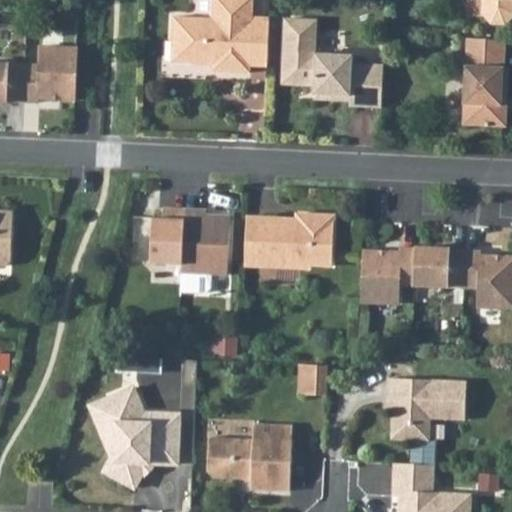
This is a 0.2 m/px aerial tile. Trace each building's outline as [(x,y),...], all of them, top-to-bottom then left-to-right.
[(271,71),(273,21),(256,21),(256,0),(215,0),(215,23),(177,21),(176,46),(191,47),(190,67),(225,69),(225,75),(254,76),(254,70),(271,71)] [(511,0),(484,0),(484,16),(494,27),(508,27),(511,23),(511,0)] [(511,70),(508,70),(509,42),(470,41),(467,128),(510,130),(511,114),(506,109),(506,100),(511,101),(511,84),(511,70)] [(191,47),(176,46),(175,67),(190,67),(191,47)] [(388,111),(390,68),(359,67),(359,59),(314,57),(304,50),(289,75),(305,85),(320,86),(320,98),(338,99),(338,104),(356,105),(356,110),(388,111)] [(0,106),(14,107),(14,105),(44,107),(44,103),(81,104),(84,52),(46,51),(45,70),(0,67),(0,106)] [(167,222),(174,222),(174,216),(188,217),(188,212),(167,211),(167,222)] [(186,267),(188,217),(174,216),(174,222),(167,222),(157,222),(155,266),(186,267)] [(210,218),(188,217),(186,267),(186,276),(185,294),(209,295),(214,290),(215,277),(232,278),(234,219),(210,218)] [(289,222),(251,220),(249,269),(314,271),(317,268),(337,269),(339,218),(301,217),(301,226),(293,226),(289,222)] [(0,276),(10,277),(17,271),(19,222),(0,220),(0,276)] [(404,254),(367,253),(365,305),(403,306),(404,287),(482,290),(481,309),(511,310),(511,257),(485,257),(485,252),(454,251),(454,249),(420,248),(420,250),(404,249),(404,254)] [(142,361),(123,361),(122,375),(142,376),(142,361)] [(168,362),(142,361),(142,376),(168,377),(168,362)] [(313,366),(306,366),(304,396),(312,396),(313,366)] [(334,367),(313,366),(312,396),(333,397),(334,367)] [(401,399),(399,439),(437,441),(438,418),(473,419),(474,382),(395,379),(394,399),(401,399)] [(184,466),(186,416),(158,415),(149,388),(128,396),(133,409),(125,412),(129,423),(124,456),(121,456),(113,470),(142,489),(152,474),(149,472),(154,465),(184,466)] [(133,409),(128,396),(104,404),(124,456),(129,423),(125,412),(133,409)] [(300,426),(260,425),(259,441),(215,439),(214,472),(220,478),(245,479),(251,470),(258,470),(258,490),(297,492),(300,426)] [(442,465),(401,463),(400,491),(406,491),(413,491),(412,511),(478,511),(479,493),(441,492),(442,465)] [(161,469),(154,465),(149,472),(152,474),(156,477),(161,469)] [(412,511),(413,491),(406,491),(405,511),(412,511)]
